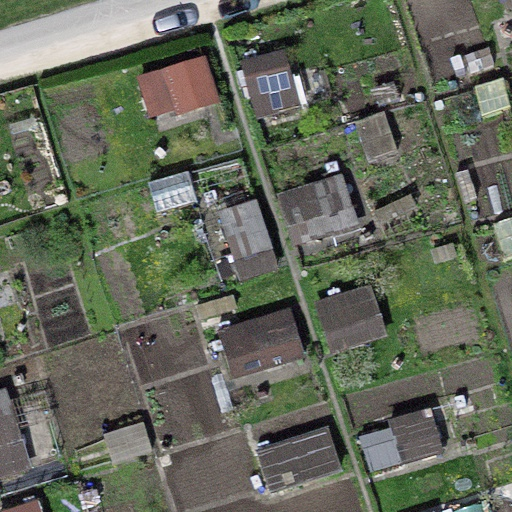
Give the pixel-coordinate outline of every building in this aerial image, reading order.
[(305,67),(315,67),(315,46),(304,46),(305,67)] [(495,68),(489,49),(451,59),(457,79),(495,68)] [(255,112),(258,120),(300,107),(302,113),(321,108),(310,74),(293,80),(284,50),(258,58),(255,50),(243,54),(245,62),(240,63),(243,72),(235,74),(240,91),(248,89),(252,100),(246,102),(249,114),(255,112)] [(221,108),(206,58),(136,78),(149,121),(153,120),(155,127),(221,108)] [(502,80),(453,96),(463,127),(500,115),(494,97),(506,93),(502,80)] [(401,102),(394,83),(374,91),(382,110),(401,102)] [(399,156),(384,112),(352,123),(367,167),(399,156)] [(340,173),(337,163),(318,170),(322,179),(340,173)] [(477,201),(468,171),(454,175),(463,204),(477,201)] [(198,203),(189,173),(147,185),(156,215),(198,203)] [(360,227),(343,175),(277,196),(294,248),(360,227)] [(419,211),(411,195),(377,212),(384,227),(419,211)] [(280,269),(256,200),(216,213),(222,232),(206,237),(221,281),(237,275),(240,283),(280,269)] [(503,262),(511,259),(511,220),(493,226),(503,262)] [(457,260),(453,245),(431,252),(435,266),(457,260)] [(386,338),(371,287),(343,295),(341,289),(327,293),(329,299),(315,303),(331,354),(386,338)] [(296,328),(290,309),(232,327),(230,321),(240,318),(233,296),(196,308),(203,330),(216,326),(220,341),(210,344),(213,355),(224,352),(235,386),(251,381),(253,388),(313,369),(300,327),(296,328)] [(0,480),(33,469),(6,390),(0,391),(0,480)] [(390,429),(360,438),(371,474),(400,465),(402,470),(448,456),(437,420),(433,421),(432,415),(441,412),(439,407),(388,422),(390,429)] [(154,455),(144,424),(104,436),(114,467),(154,455)] [(511,444),(511,425),(476,436),(481,454),(511,444)] [(343,472),(328,428),(271,448),(268,440),(255,445),(258,452),(256,453),(263,472),(252,476),(256,488),(267,485),(271,496),(343,472)] [(24,505),(0,511),(43,511),(40,501),(36,502),(35,496),(22,500),(24,505)] [(83,511),(98,511),(95,499),(81,503),(83,511)]
